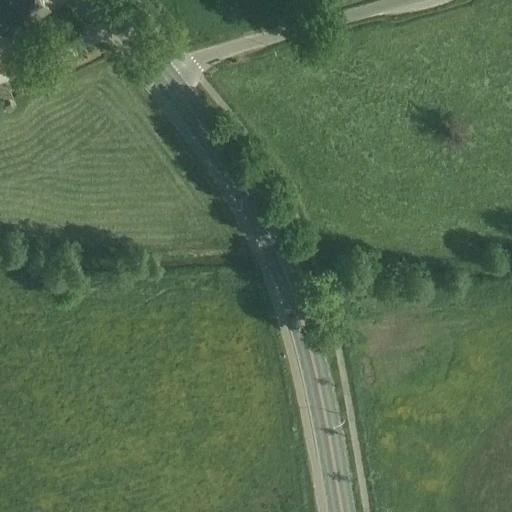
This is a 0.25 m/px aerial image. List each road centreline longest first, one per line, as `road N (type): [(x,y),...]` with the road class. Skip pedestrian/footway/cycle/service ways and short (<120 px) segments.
road 1 (secondary): [(337,511),(300,324),(256,211),(228,158),(160,78)]
road 2 (unclassified): [(160,78),(416,0)]
